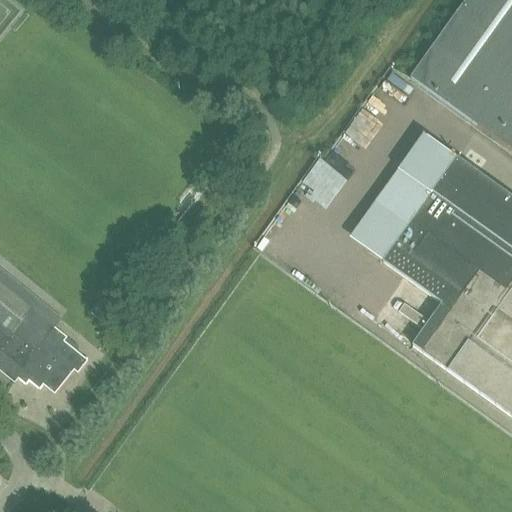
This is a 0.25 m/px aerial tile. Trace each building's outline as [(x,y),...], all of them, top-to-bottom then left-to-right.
[(511,0),(468,0),(413,78),(511,149),(511,0)] [(359,134),(370,141),(377,129),(365,122),(359,134)] [(394,248),(384,262),(442,304),(413,346),(511,416),(511,196),(458,158),(439,144),(432,154),(418,173),(438,187),(394,248)] [(310,282),(325,294),(334,284),(319,272),(310,282)] [(0,369),(2,367),(19,380),(26,385),(29,381),(40,390),(43,386),(55,395),(74,372),(78,375),(88,362),(65,342),(68,339),(33,310),(0,283),(0,369)]
